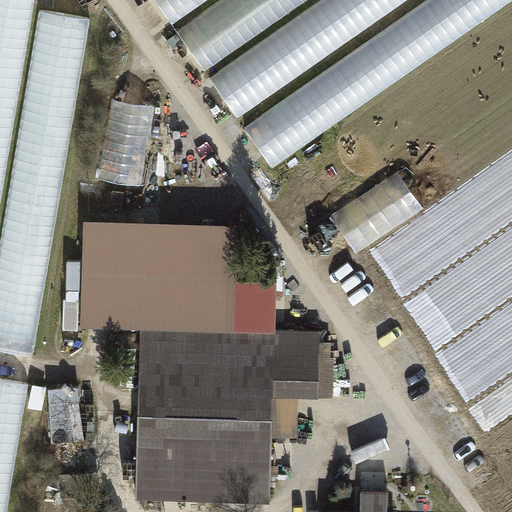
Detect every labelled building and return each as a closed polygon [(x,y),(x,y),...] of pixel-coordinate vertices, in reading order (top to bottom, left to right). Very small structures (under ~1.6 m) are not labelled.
[(0,0),(0,353),(40,359),(89,16),(39,9),(39,0),(0,0)] [(238,0),(185,38),(209,72),(296,11),(287,0),(275,0),(269,5),(265,0),(238,0)] [(151,186),(151,108),(116,107),(115,185),(151,186)] [(332,216),(358,255),(424,212),(398,173),(332,216)] [(87,322),(142,324),(230,327),(234,224),(90,219),(87,322)] [(321,330),(230,327),(142,324),(137,486),(254,490),(254,499),(270,499),(274,394),(318,396),(321,330)] [(71,330),(59,329),(56,354),(69,355),(71,330)] [(42,407),(46,387),(35,384),(31,405),(42,407)] [(82,441),(79,385),(49,387),(52,442),(82,441)] [(387,511),(388,490),(362,489),(361,511),(387,511)]
